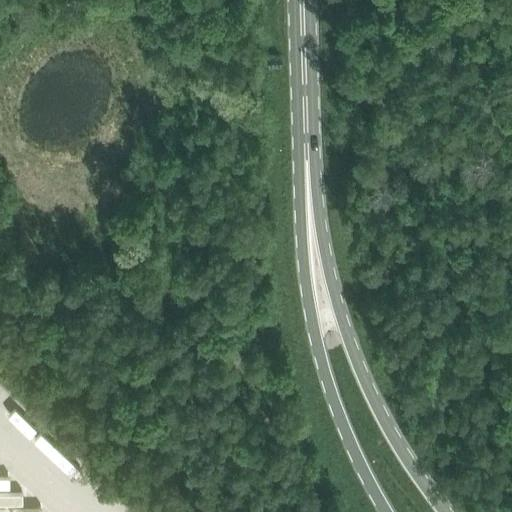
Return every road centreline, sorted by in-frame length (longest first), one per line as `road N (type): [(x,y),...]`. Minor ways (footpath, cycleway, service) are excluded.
road 1 (secondary): [(318,291),(300,0)]
road 2 (secondary): [(444,511),(387,428),(318,291)]
road 3 (secondary): [(318,291),(320,355),(344,432),(385,511)]
